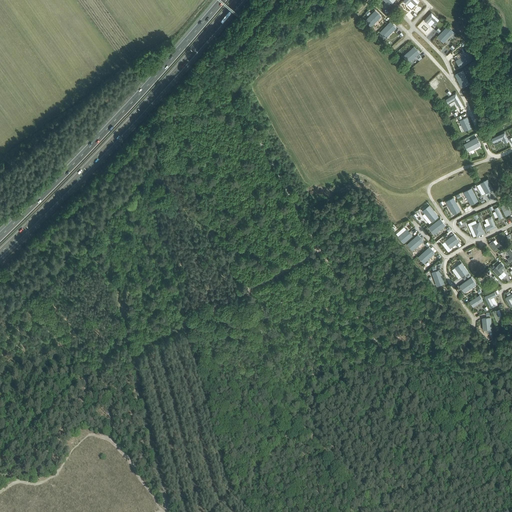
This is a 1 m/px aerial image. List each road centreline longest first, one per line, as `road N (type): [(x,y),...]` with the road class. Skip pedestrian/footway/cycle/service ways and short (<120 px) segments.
road 1 (unknown): [(324,249),(79,384),(0,457)]
road 2 (motorway): [(0,252),(237,0)]
road 3 (motorway): [(221,0),(0,237)]
road 4 (unknown): [(325,245),(220,68)]
road 5 (track): [(171,511),(131,349)]
road 6 (track): [(0,320),(99,224)]
